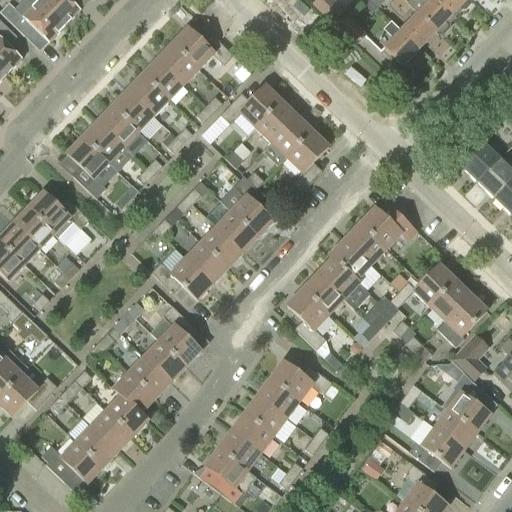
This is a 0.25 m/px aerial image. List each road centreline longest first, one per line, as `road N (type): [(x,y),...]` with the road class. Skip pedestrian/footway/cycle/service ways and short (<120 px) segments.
road 1 (residential): [(116,511),(231,366),(241,317),(385,156)]
road 2 (residential): [(0,181),(32,124),(155,0)]
road 3 (residential): [(385,156),(226,0)]
road 4 (residential): [(385,156),(511,26)]
road 5 (residential): [(511,274),(385,156)]
